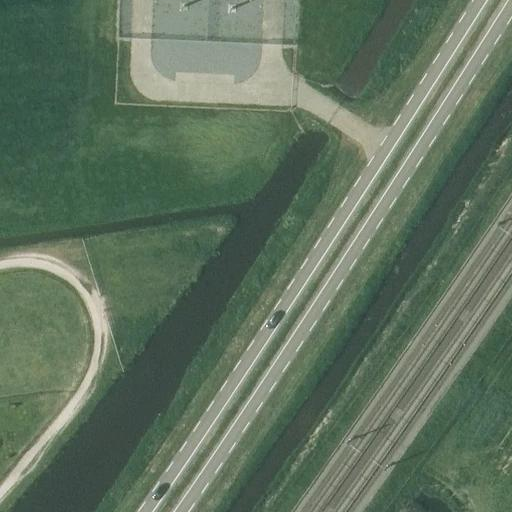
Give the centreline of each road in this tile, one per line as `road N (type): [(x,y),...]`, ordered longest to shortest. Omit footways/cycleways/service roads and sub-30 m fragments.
road 1 (secondary): [(492,0),(149,511)]
road 2 (secondary): [(184,511),(511,7)]
